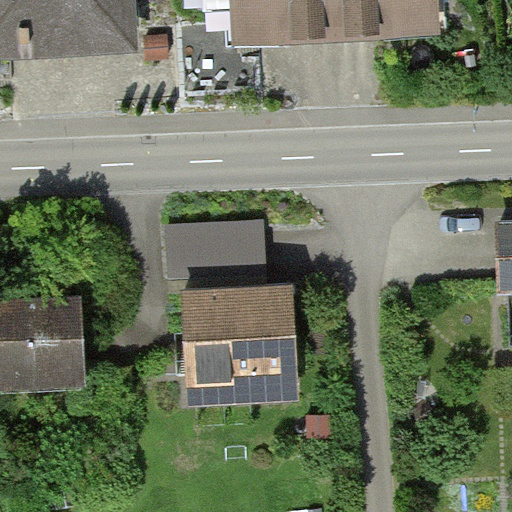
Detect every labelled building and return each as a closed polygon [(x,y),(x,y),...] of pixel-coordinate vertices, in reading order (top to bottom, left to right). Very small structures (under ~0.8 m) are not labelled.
[(127,0),(0,0),(0,52),(13,52),(12,37),(129,32),(127,0)] [(336,0),(237,0),(239,32),(338,28),(336,0)] [(436,0),(336,0),(338,28),(438,23),(436,0)] [(262,221),(170,226),(174,291),(188,290),(266,286),(262,221)] [(511,281),(511,224),(502,225),(504,282),(511,281)] [(266,286),(188,290),(191,375),(252,373),(253,392),(297,390),(293,286),(266,286)] [(81,298),(0,302),(0,339),(2,377),(85,372),(81,298)]
